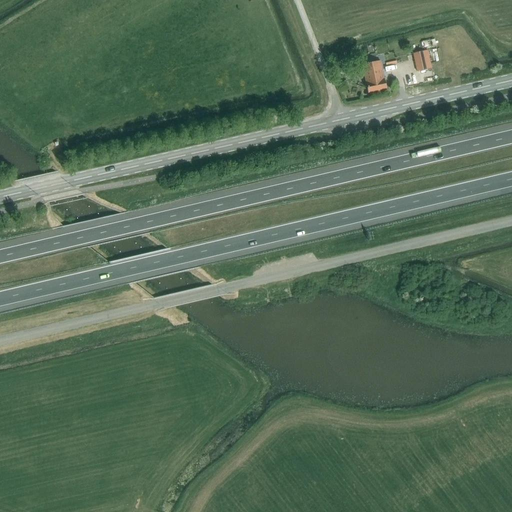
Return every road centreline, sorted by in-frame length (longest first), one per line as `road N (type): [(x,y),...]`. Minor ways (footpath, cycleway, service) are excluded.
road 1 (motorway): [(0,299),(511,180)]
road 2 (unclassified): [(0,340),(511,221)]
road 3 (motorway): [(511,138),(0,256)]
road 4 (tertiary): [(0,197),(511,82)]
